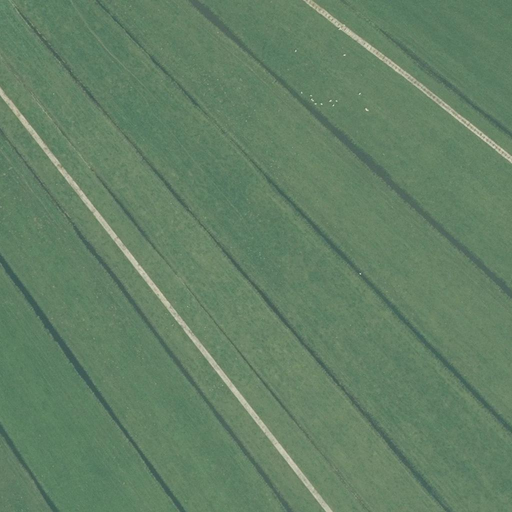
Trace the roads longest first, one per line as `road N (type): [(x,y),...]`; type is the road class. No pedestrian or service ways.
road 1 (track): [(0,92),(328,511)]
road 2 (track): [(511,162),(305,0)]
